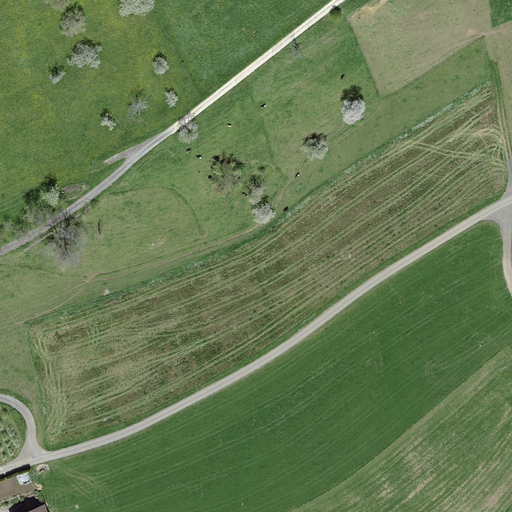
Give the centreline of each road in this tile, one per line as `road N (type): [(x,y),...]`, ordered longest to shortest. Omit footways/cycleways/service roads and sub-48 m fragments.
road 1 (unclassified): [(0,472),(108,438),(220,384),(511,199)]
road 2 (track): [(0,254),(99,189),(336,0)]
road 3 (track): [(511,185),(487,44)]
